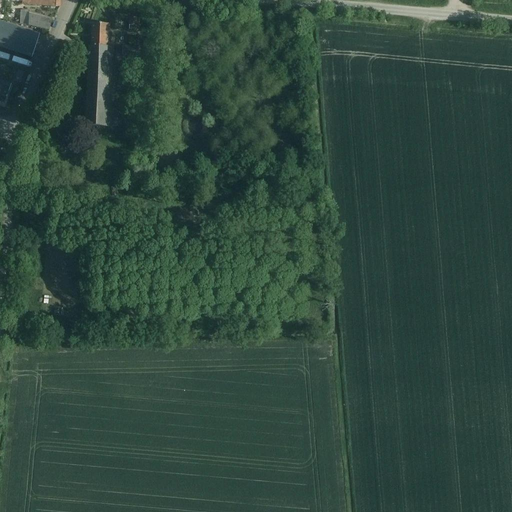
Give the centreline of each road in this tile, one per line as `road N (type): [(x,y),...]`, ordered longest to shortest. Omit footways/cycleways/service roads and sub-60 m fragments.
road 1 (tertiary): [(282,0),(511,20)]
road 2 (unclassified): [(0,290),(17,128)]
road 3 (residential): [(17,128),(71,0)]
